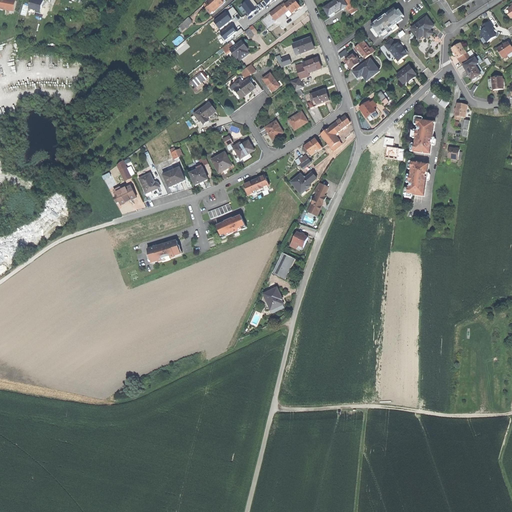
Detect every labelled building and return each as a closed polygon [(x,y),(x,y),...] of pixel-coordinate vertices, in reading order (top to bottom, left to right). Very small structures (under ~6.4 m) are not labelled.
[(0,0),(0,8),(15,11),(17,1),(8,0),(0,0)] [(38,0),(38,1),(35,0),(32,0),(30,9),(36,10),(41,12),(43,6),(42,6),(44,1),(41,0),(38,0)] [(207,0),(206,2),(208,5),(209,7),(210,6),(213,9),(217,6),(218,7),(221,5),(218,3),(220,1),(221,2),(222,0),(207,0)] [(250,0),(243,6),(250,15),(258,10),(256,7),(250,0)] [(294,0),(291,0),(285,5),(292,13),(295,11),(299,8),(300,7),(297,2),(294,0)] [(343,0),(337,0),(325,8),(327,12),(329,16),(335,12),(341,8),(342,10),(348,7),(343,0)] [(351,0),(343,0),(348,7),(352,14),(358,11),(351,0)] [(446,0),(452,10),(462,5),(461,3),(465,0),(446,0)] [(290,15),(292,13),(285,5),(284,4),(278,8),(276,10),(271,14),(274,18),(286,9),(290,15)] [(235,8),(230,11),(234,17),(239,13),(235,8)] [(395,9),(372,26),(374,29),(372,31),(374,34),(376,37),(378,35),(379,37),(381,36),(383,38),(399,27),(397,24),(403,19),(402,18),(404,16),(400,10),(398,12),(395,9)] [(215,21),(221,29),(235,19),(234,17),(230,11),(215,21)] [(179,26),(183,31),(194,22),(190,17),(179,26)] [(411,29),(419,39),(424,35),(425,35),(424,34),(430,30),(434,26),(427,17),(411,29)] [(490,22),(483,26),(485,29),(486,29),(485,32),(482,31),(481,36),(484,37),(486,38),(488,41),(496,37),(493,32),(491,29),(493,28),(490,22)] [(234,25),(222,35),(227,41),(235,34),(239,31),(234,25)] [(239,31),(235,34),(238,37),(245,31),(243,28),(239,31)] [(245,32),(250,39),(255,36),(250,29),(245,32)] [(433,34),(430,30),(424,34),(425,35),(424,35),(426,39),(429,36),(433,34)] [(311,38),(294,45),(296,50),(299,49),(301,54),(311,50),(310,49),(314,47),(312,43),(311,38)] [(391,39),(384,44),(389,51),(390,50),(397,59),(400,56),(402,59),(405,57),(408,55),(407,54),(407,52),(406,49),(403,49),(401,46),(400,47),(397,44),(396,45),(391,39)] [(242,41),(231,50),(237,59),(239,58),(241,60),(245,57),(249,54),(247,51),(249,50),(242,41)] [(364,41),(362,43),(365,46),(371,54),(375,51),(372,47),(370,49),(364,41)] [(504,44),(497,49),(502,58),(503,58),(504,58),(505,59),(507,58),(507,56),(507,55),(511,51),(511,47),(511,46),(509,42),(504,45),(504,44)] [(456,55),(458,58),(461,56),(466,53),(460,44),(452,49),(454,52),(456,55)] [(359,50),(365,59),(371,54),(365,46),(359,50)] [(344,58),(350,52),(348,49),(341,55),(344,58)] [(461,56),(465,63),(471,59),(467,53),(466,53),(461,56)] [(348,65),(351,69),(359,63),(357,61),(355,58),(353,55),(345,61),(348,65)] [(281,68),(291,64),(288,57),(282,59),(280,56),(276,57),(281,68)] [(305,66),(307,73),(321,68),(319,63),(318,58),(304,63),(305,66)] [(464,65),(467,70),(475,65),(475,66),(478,64),(475,58),(464,65)] [(371,60),(354,72),(356,75),(358,78),(362,75),(367,81),(380,71),(371,60)] [(478,64),(475,66),(481,75),(484,73),(478,64)] [(251,65),(247,68),(251,74),(255,71),(251,65)] [(467,70),(466,70),(469,75),(472,80),(481,75),(475,66),(475,65),(467,70)] [(409,66),(397,76),(404,84),(407,81),(408,83),(412,80),(416,77),(415,75),(416,75),(409,66)] [(300,79),(305,77),(302,67),(297,69),(300,79)] [(191,82),(195,88),(206,79),(202,74),(191,82)] [(270,88),(272,92),(280,87),(277,83),(270,74),(263,79),(270,88)] [(502,77),(492,78),(493,88),(493,90),(497,90),(503,89),(502,77)] [(235,90),(241,99),(246,95),(246,94),(249,92),(250,93),(255,89),(249,79),(243,83),(242,82),(241,83),(240,81),(235,84),(237,86),(239,85),(240,86),(235,90)] [(295,91),(304,88),(302,83),(301,84),(299,79),(291,82),(295,91)] [(326,90),(310,95),(312,101),(315,100),(317,106),(330,101),(328,95),(326,90)] [(382,92),(377,95),(378,97),(379,96),(386,105),(389,102),(382,92)] [(439,104),(445,108),(449,102),(443,98),(439,104)] [(364,113),(367,118),(376,112),(373,108),(371,105),(369,102),(360,109),(364,113)] [(210,104),(194,115),(199,123),(201,121),(204,125),(209,122),(206,119),(211,116),(216,112),(210,104)] [(468,107),(457,105),(456,115),(455,120),(460,121),(461,118),(466,119),(468,107)] [(289,120),(295,130),(301,127),(308,123),(302,113),(289,120)] [(336,130),(338,133),(350,123),(348,120),(345,117),(333,126),(336,130)] [(413,153),(430,155),(431,152),(430,151),(431,142),(432,142),(435,123),(423,121),(423,122),(418,121),(417,128),(418,128),(418,131),(416,131),(415,140),(413,153)] [(266,128),(273,140),(278,137),(283,133),(276,122),(266,128)] [(339,143),(334,136),(332,133),(329,129),(321,135),(331,149),(339,143)] [(224,140),(227,146),(233,143),(230,137),(224,140)] [(310,144),(305,147),(308,151),(311,156),(322,149),(316,140),(310,144)] [(235,150),(241,159),(242,158),(250,154),(255,151),(252,146),(249,141),(242,145),(235,150)] [(342,146),(339,143),(331,149),(333,152),(342,146)] [(170,150),(175,160),(179,158),(176,151),(175,148),(170,150)] [(460,151),(449,149),(449,154),(448,159),(458,161),(460,151)] [(212,161),(219,174),(226,170),(232,166),(225,154),(212,161)] [(306,155),(299,160),(301,164),(309,159),(306,155)] [(200,161),(203,167),(209,164),(206,157),(196,161),(197,163),(200,161)] [(311,163),(309,159),(301,164),(300,165),(303,169),(311,163)] [(414,195),(425,197),(429,164),(413,162),(411,176),(410,183),(412,183),(411,187),(410,186),(409,194),(414,194),(414,195)] [(121,170),(126,180),(132,177),(127,167),(121,170)] [(191,174),(196,186),(201,184),(201,185),(203,184),(205,183),(204,183),(209,181),(203,167),(198,169),(199,171),(191,174)] [(162,174),(169,188),(177,185),(185,181),(179,169),(170,173),(169,171),(162,174)] [(145,190),(147,194),(158,188),(160,187),(159,186),(157,184),(155,184),(150,174),(140,179),(145,190)] [(292,183),(300,193),(304,190),(306,191),(311,187),(310,185),(314,182),(317,179),(313,174),(305,180),(301,175),(292,183)] [(246,185),(250,195),(269,187),(265,176),(257,179),(252,181),(252,182),(246,185)] [(314,192),(317,193),(324,196),(327,188),(318,184),(314,192)] [(114,190),(121,205),(129,201),(137,198),(131,187),(127,188),(122,190),(120,187),(114,190)] [(159,191),(158,188),(147,194),(145,190),(143,190),(146,196),(153,193),(159,191)] [(324,196),(317,193),(309,210),(318,214),(322,206),(326,197),(324,196)] [(230,204),(219,208),(222,215),(232,211),(230,204)] [(208,212),(211,219),(222,215),(219,208),(208,212)] [(230,221),(217,226),(223,239),(227,237),(227,236),(234,233),(235,233),(238,232),(238,231),(242,229),(243,230),(247,228),(242,216),(230,221)] [(308,239),(297,234),(292,243),(303,249),(306,244),(308,239)] [(159,246),(150,249),(154,263),(165,259),(166,260),(170,259),(169,258),(180,255),(176,241),(167,244),(168,245),(163,246),(159,247),(159,246)] [(274,274),(286,279),(295,259),(283,254),(274,274)] [(278,288),(264,294),(272,310),(279,307),(284,304),(281,297),(282,297),(278,288)]
